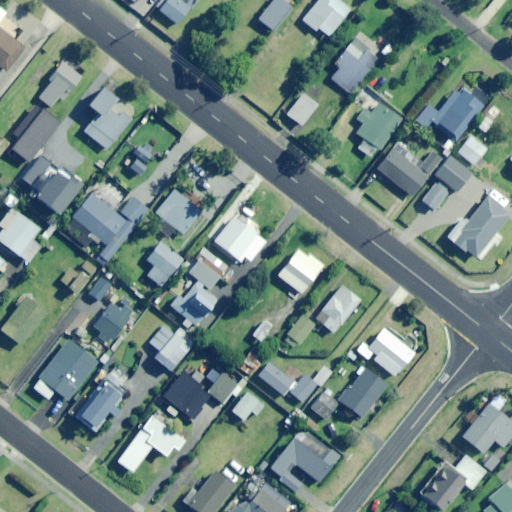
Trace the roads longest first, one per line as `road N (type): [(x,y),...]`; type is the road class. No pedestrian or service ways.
road 1 (secondary): [(67,0),(485,330)]
road 2 (residential): [(342,511),(485,330)]
road 3 (unclassified): [(0,421),(115,511)]
